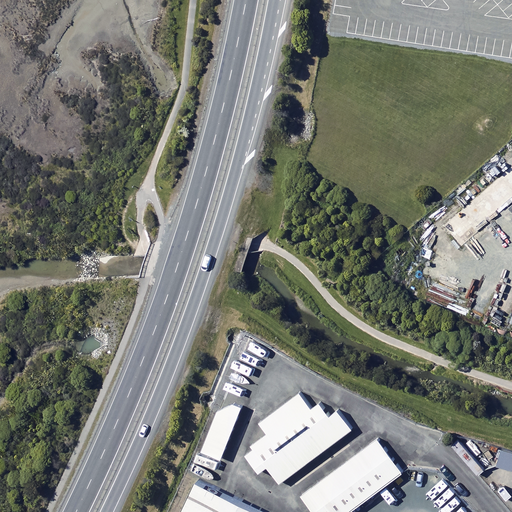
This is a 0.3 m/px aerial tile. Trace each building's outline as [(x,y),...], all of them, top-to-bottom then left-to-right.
[(268,461),(280,478),(353,426),(338,406),(331,411),(321,397),(313,402),(304,389),(260,420),(268,430),(244,447),(258,468),(268,461)] [(242,403),(223,396),(202,448),(221,456),(242,403)] [(341,511),(403,469),(377,433),(301,487),(318,511),(341,511)] [(511,450),(501,447),(496,463),(511,467),(511,450)] [(278,511),(196,474),(177,511),(278,511)]
